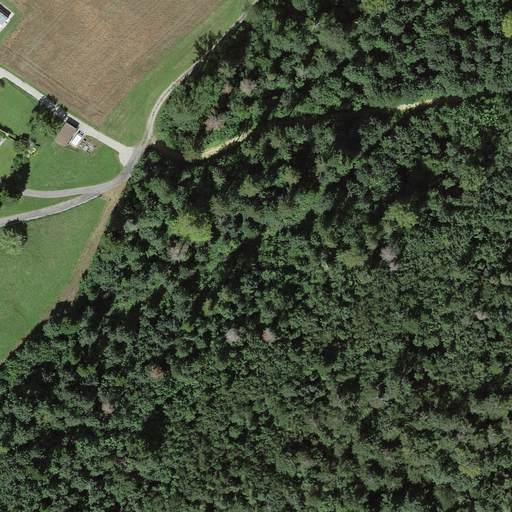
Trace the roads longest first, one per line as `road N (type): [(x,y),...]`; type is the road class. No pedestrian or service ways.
road 1 (track): [(511,85),(280,123),(206,155),(180,158),(151,136)]
road 2 (track): [(319,511),(321,481),(335,456),(400,394),(511,333)]
road 3 (track): [(151,136),(161,99),(258,0)]
road 4 (track): [(0,186),(61,193),(107,185),(151,136)]
road 5 (track): [(0,71),(134,160)]
